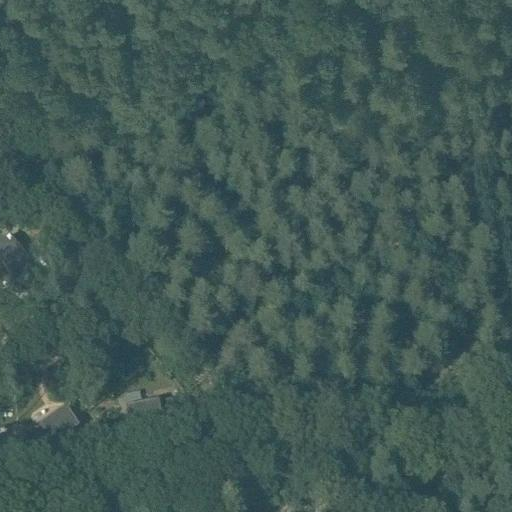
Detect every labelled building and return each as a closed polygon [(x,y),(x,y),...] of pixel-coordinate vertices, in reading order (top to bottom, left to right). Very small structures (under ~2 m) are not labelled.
[(0,211),(3,222),(16,219),(13,207),(0,211)] [(10,239),(0,247),(0,265),(21,291),(39,276),(10,239)] [(132,436),(178,425),(172,402),(127,412),(132,436)] [(42,458),(80,431),(66,411),(28,438),(42,458)] [(198,420),(186,423),(189,436),(201,434),(198,420)] [(102,441),(113,433),(105,422),(94,429),(102,441)]
